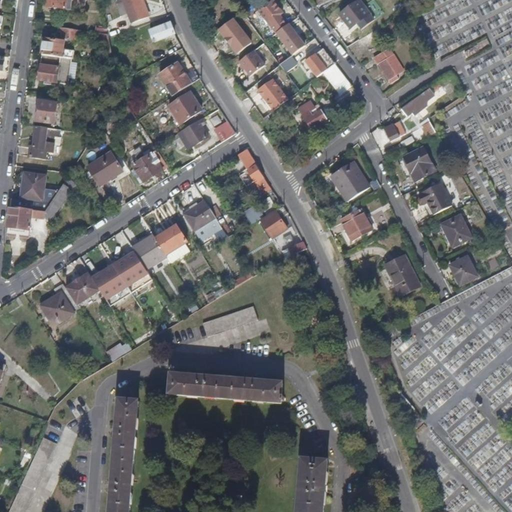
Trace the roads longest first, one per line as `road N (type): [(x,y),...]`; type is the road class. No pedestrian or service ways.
road 1 (residential): [(333,511),(334,443),(314,392),(276,366),(141,363),(99,389),(92,511)]
road 2 (residential): [(407,511),(355,342),(286,191)]
road 3 (residential): [(0,295),(251,138)]
road 4 (residential): [(0,184),(27,0)]
road 5 (residential): [(443,292),(362,131)]
road 6 (residential): [(299,0),(366,87),(377,111),(362,131)]
road 7 (residential): [(251,138),(176,0)]
